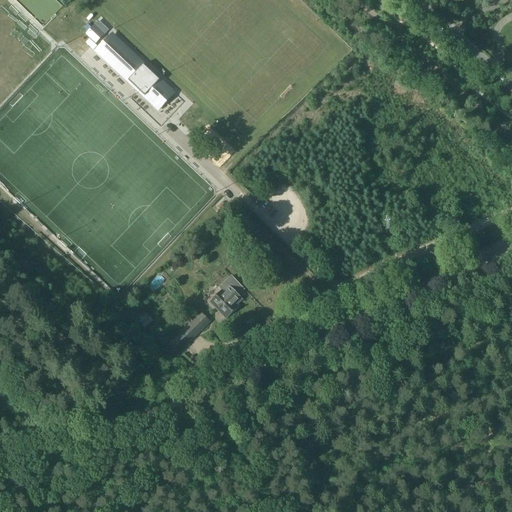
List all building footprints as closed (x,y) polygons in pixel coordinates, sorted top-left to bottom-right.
[(95,42),(96,43),(103,35),(102,35),(94,27),(87,34),(95,42)] [(137,91),(157,110),(158,109),(174,92),(171,90),(168,87),(137,58),(113,35),(97,52),(103,59),(137,91)] [(236,305),(241,300),(228,287),(223,292),(222,290),(209,303),(226,320),(239,307),(236,305)] [(201,313),(190,324),(199,334),(211,322),(201,313)] [(179,354),(187,346),(178,336),(170,344),(179,354)]
